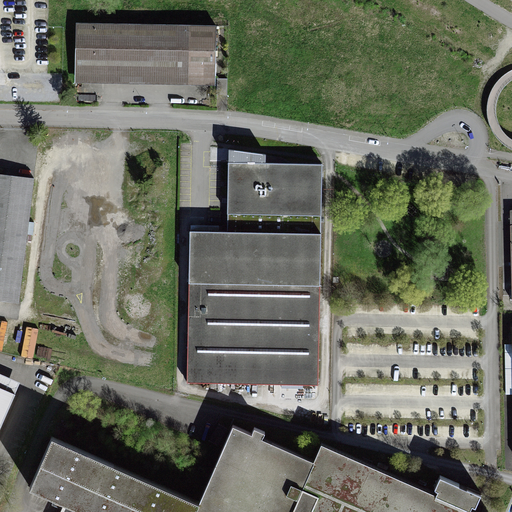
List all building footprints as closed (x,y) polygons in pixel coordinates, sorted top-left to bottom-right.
[(216,26),(81,25),(81,75),(204,75),(204,61),(216,61),(216,26)] [(229,79),(217,79),(217,95),(229,95),(229,79)] [(34,178),(0,173),(0,303),(17,306),(34,178)] [(325,307),(326,235),(230,233),(197,234),(193,384),(324,385),(325,307)] [(493,511),(328,440),(321,457),(238,421),(206,495),(67,435),(44,488),(73,497),(66,511),(493,511)]
